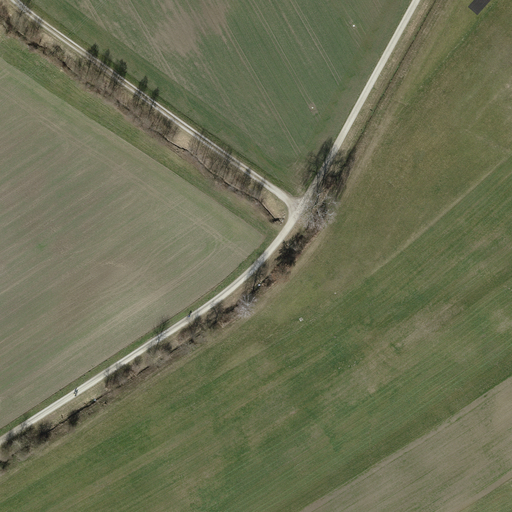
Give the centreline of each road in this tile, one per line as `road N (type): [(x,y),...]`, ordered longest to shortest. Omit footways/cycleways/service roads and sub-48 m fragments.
road 1 (track): [(0,442),(230,290),(301,208)]
road 2 (track): [(301,208),(17,0)]
road 3 (track): [(301,208),(417,0)]
